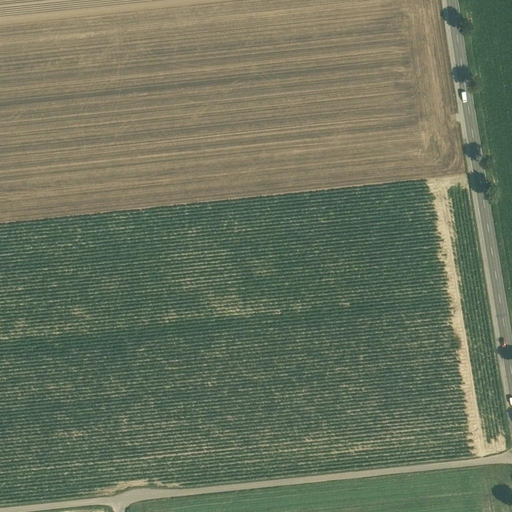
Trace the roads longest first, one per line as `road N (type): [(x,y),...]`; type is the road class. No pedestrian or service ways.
road 1 (track): [(511,458),(118,502)]
road 2 (secondary): [(451,0),(511,375)]
